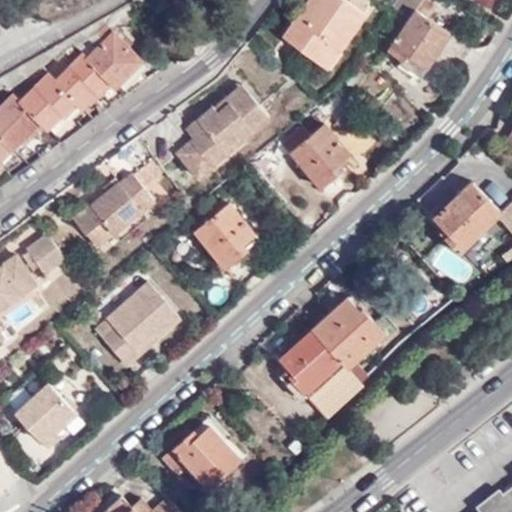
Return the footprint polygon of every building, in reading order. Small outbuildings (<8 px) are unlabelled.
[(348,0),(313,0),(316,2),(311,10),(306,6),(286,35),(330,67),(367,13),(348,0)] [(316,2),(313,0),(310,0),(306,6),(311,10),(316,2)] [(427,16),(437,0),(400,0),(387,20),(403,31),(390,49),(405,59),(404,63),(423,77),(453,33),(427,16)] [(90,57),(126,93),(140,80),(132,72),(144,59),(108,23),(99,32),(107,40),(90,57)] [(115,105),(126,93),(90,57),(86,53),(59,80),(81,102),(87,108),(103,92),(115,105)] [(64,119),(81,102),(59,80),(53,75),(25,102),(64,142),(76,130),(64,119)] [(239,104),(256,91),(247,81),(231,93),(235,98),(239,104)] [(274,113),(256,91),(239,104),(235,98),(221,108),(217,104),(215,104),(189,125),(198,135),(182,148),(202,172),(231,149),(226,142),(240,131),(245,137),(274,113)] [(221,108),(235,98),(231,93),(217,104),(221,108)] [(51,155),(64,142),(25,102),(18,95),(0,113),(0,134),(12,147),(17,151),(33,135),(51,155)] [(327,126),(293,157),(323,187),(344,168),(340,163),(352,153),(327,126)] [(231,149),(245,137),(240,131),(226,142),(231,149)] [(0,171),(0,159),(12,147),(0,134),(0,187),(8,180),(0,171)] [(168,168),(159,156),(138,172),(148,184),(168,168)] [(148,184),(138,172),(138,171),(94,203),(93,202),(77,214),(100,243),(117,230),(146,208),(159,198),(148,184)] [(472,179),(434,215),(450,231),(445,236),(461,251),(503,211),(472,179)] [(230,202),(196,229),(226,266),(248,249),(243,243),(256,233),(230,202)] [(146,208),(117,230),(123,238),(152,216),(146,208)] [(68,255),(51,232),(30,246),(47,270),(68,255)] [(440,243),(429,261),(463,282),(474,265),(440,243)] [(0,307),(40,282),(20,253),(0,266),(0,307)] [(150,276),(111,313),(116,320),(105,331),(132,360),(144,349),(142,344),(158,330),(161,334),(184,312),(150,276)] [(346,358),(353,365),(391,330),(368,305),(364,308),(351,295),(316,325),(346,358)] [(346,358),(316,325),(282,356),(290,365),(286,369),(307,392),(346,358)] [(330,418),(364,378),(353,365),(315,399),(330,418)] [(57,424),(77,405),(51,376),(20,407),(51,442),(63,431),(60,428),(57,424)] [(80,408),(77,405),(57,424),(60,428),(80,408)] [(197,427),(166,455),(183,473),(195,463),(213,483),(245,454),(215,421),(203,433),(197,427)] [(511,511),(511,474),(511,475),(511,483),(477,511),(511,511)] [(188,511),(174,497),(159,509),(148,498),(139,507),(128,495),(110,511),(188,511)]
